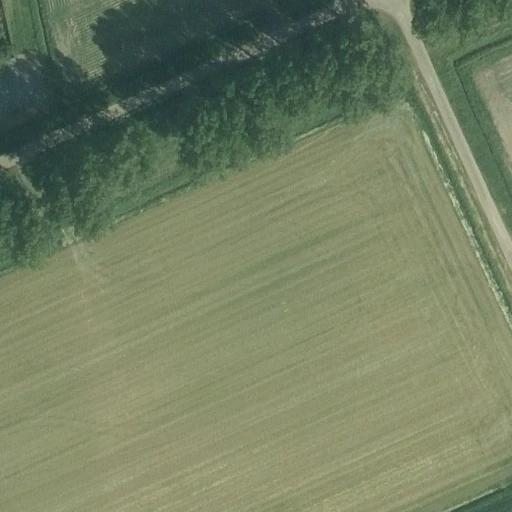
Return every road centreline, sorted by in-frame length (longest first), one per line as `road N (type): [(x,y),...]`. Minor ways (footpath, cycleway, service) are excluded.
road 1 (unclassified): [(0,153),(342,0)]
road 2 (unclassified): [(511,261),(395,0)]
